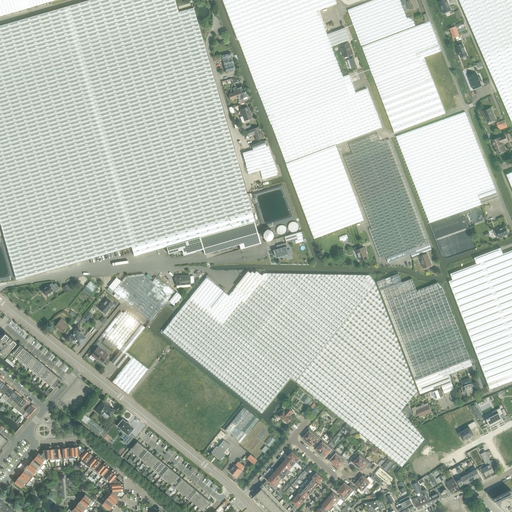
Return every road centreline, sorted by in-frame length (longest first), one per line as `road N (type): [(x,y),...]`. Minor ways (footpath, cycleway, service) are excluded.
road 1 (unclassified): [(511,226),(422,0)]
road 2 (tertiary): [(232,487),(80,364)]
road 3 (unclassified): [(0,286),(172,264)]
road 4 (unclassified): [(208,0),(215,19),(206,40),(237,143)]
